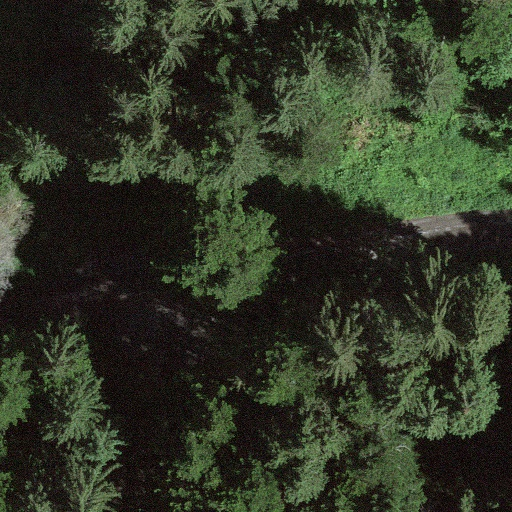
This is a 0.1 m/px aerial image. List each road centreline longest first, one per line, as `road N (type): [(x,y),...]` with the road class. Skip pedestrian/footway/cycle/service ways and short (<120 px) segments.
road 1 (track): [(0,304),(511,232)]
road 2 (track): [(155,283),(92,511)]
